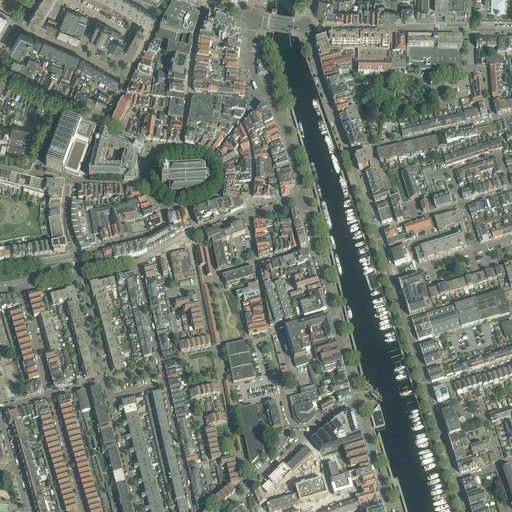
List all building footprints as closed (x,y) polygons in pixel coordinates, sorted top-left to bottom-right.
[(146,31),(155,15),(128,0),(38,0),(27,21),(43,30),(47,23),(40,19),(42,17),(44,18),(47,14),(53,17),(62,0),(85,0),(130,25),(134,17),(142,21),(139,27),(146,31)] [(338,1),(334,0),(332,0),(318,0),(316,14),(334,16),(335,11),(338,1)] [(343,21),(347,21),(347,12),(348,12),(348,7),(352,8),(352,5),(353,0),(349,0),(343,0),(344,1),(338,1),(335,11),(339,11),(339,9),(341,9),(341,13),(343,13),(343,21)] [(379,0),(379,21),(398,22),(399,13),(399,0),(379,0)] [(399,0),(399,13),(401,13),(401,19),(403,21),(404,21),(406,19),(412,19),(412,3),(403,3),(402,0),(399,0)] [(470,0),(418,0),(416,19),(437,19),(437,20),(438,20),(438,19),(439,19),(440,19),(440,20),(441,20),(442,20),(442,19),(445,19),(445,21),(467,21),(467,19),(470,19),(470,0)] [(490,11),(496,11),(506,11),(505,0),(485,0),(486,7),(490,7),(490,11)] [(193,38),(199,17),(175,3),(163,23),(164,23),(159,31),(160,31),(160,32),(177,35),(193,38)] [(80,15),(67,10),(64,18),(84,27),(85,24),(86,24),(78,20),(80,15)] [(0,42),(2,41),(0,39),(5,35),(4,33),(9,29),(7,27),(12,22),(11,20),(11,19),(0,12),(0,42)] [(64,18),(61,24),(70,28),(70,30),(81,35),(84,27),(64,18)] [(228,22),(209,18),(208,22),(206,22),(203,33),(201,33),(199,41),(200,41),(211,43),(211,44),(213,44),(238,50),(239,50),(242,40),(239,39),(240,35),(237,29),(236,29),(232,28),(232,26),(228,24),(228,22)] [(50,33),(55,21),(49,19),(47,23),(43,30),(50,33)] [(50,33),(56,36),(61,24),(55,21),(50,33)] [(97,24),(96,26),(90,40),(97,43),(103,46),(110,34),(112,29),(105,26),(98,22),(97,24)] [(70,28),(61,24),(56,36),(65,40),(70,30),(70,28)] [(135,24),(131,31),(143,37),(146,31),(139,27),(135,24)] [(113,51),(120,36),(121,34),(112,29),(110,34),(119,39),(116,43),(112,41),(108,49),(113,51)] [(80,37),(81,35),(70,30),(65,40),(77,45),(80,37)] [(139,43),(143,37),(131,31),(128,37),(129,38),(139,43)] [(154,41),(160,43),(162,43),(168,45),(178,47),(191,50),(192,44),(191,44),(193,38),(177,35),(160,32),(160,31),(159,36),(158,36),(157,38),(156,38),(155,41),(154,41)] [(29,48),(34,38),(20,32),(15,40),(29,48)] [(392,70),(392,69),(392,43),(392,36),(386,36),(386,34),(354,33),(354,34),(328,34),(328,36),(325,36),(317,38),(318,41),(315,42),(316,45),(315,46),(319,59),(340,53),(343,53),(343,47),(358,48),(358,61),(356,61),(355,62),(355,68),(358,68),(358,77),(371,76),(371,85),(391,85),(391,70),(392,70)] [(113,51),(119,54),(122,48),(126,39),(120,36),(113,51)] [(42,41),(36,38),(30,53),(31,54),(30,58),(34,59),(42,41)] [(126,43),(136,49),(139,43),(129,38),(126,43)] [(395,43),(392,43),(392,69),(406,69),(407,52),(405,52),(405,38),(395,38),(395,43)] [(406,71),(436,69),(437,38),(407,38),(407,52),(406,69),(406,71)] [(437,38),(436,69),(461,67),(462,39),(437,38)] [(486,60),(486,58),(486,39),(485,38),(483,38),(482,39),(477,39),(477,40),(476,40),(476,45),(477,45),(477,48),(480,48),(480,51),(476,51),(476,59),(486,60)] [(498,57),(498,55),(497,54),(497,40),(497,39),(487,39),(487,47),(488,47),(487,52),(492,52),(492,49),(494,49),(494,57),(486,58),(486,60),(486,66),(490,66),(490,65),(501,65),(503,65),(503,57),(498,57)] [(29,48),(15,40),(13,45),(27,53),(29,48)] [(497,40),(497,54),(498,55),(506,55),(506,54),(507,53),(507,41),(507,40),(497,40)] [(50,44),(44,42),(38,55),(44,58),(50,44)] [(126,43),(123,49),(133,54),(136,49),(126,43)] [(50,60),(56,47),(50,44),(44,58),(50,60)] [(213,44),(212,49),(216,50),(218,51),(217,56),(238,59),(238,54),(238,50),(213,44)] [(25,58),(27,53),(13,45),(11,49),(18,53),(25,58)] [(167,54),(170,55),(172,56),(189,60),(191,50),(178,47),(168,45),(167,54)] [(56,63),(62,49),(56,47),(50,60),(56,63)] [(198,53),(210,55),(211,54),(217,56),(218,51),(216,50),(212,49),(199,47),(198,53)] [(123,49),(122,48),(119,54),(130,60),(133,54),(123,49)] [(64,61),(68,52),(62,49),(56,63),(62,65),(64,61)] [(161,53),(159,52),(149,50),(147,54),(141,62),(156,66),(161,53)] [(319,59),(320,64),(341,59),(351,58),(354,57),(353,51),(343,53),(340,53),(319,59)] [(70,64),(74,54),(68,52),(64,61),(70,64)] [(10,66),(18,71),(22,62),(24,58),(28,61),(30,58),(31,54),(30,53),(27,53),(25,58),(18,53),(18,55),(16,53),(10,64),(10,66)] [(79,57),(74,54),(70,64),(76,66),(79,57)] [(186,80),(189,60),(172,56),(172,58),(170,58),(168,68),(169,68),(167,75),(186,80)] [(36,60),(34,59),(30,58),(28,61),(24,58),(22,62),(18,71),(31,79),(35,70),(37,66),(38,64),(40,62),(36,60)] [(210,60),(197,58),(196,64),(209,66),(210,60)] [(320,64),(324,75),(335,72),(333,67),(336,67),(336,68),(337,68),(338,71),(339,71),(339,70),(352,67),(351,64),(351,58),(341,59),(320,64)] [(74,74),(79,76),(80,75),(85,62),(86,61),(84,60),(84,61),(81,59),(74,74)] [(43,60),(40,65),(38,64),(37,66),(35,70),(31,79),(37,82),(42,72),(42,73),(44,70),(45,68),(47,61),(43,60)] [(258,76),(269,75),(268,60),(257,61),(258,76)] [(85,62),(80,75),(89,80),(90,77),(91,75),(95,66),(90,64),(89,64),(89,63),(86,61),(85,62)] [(156,66),(141,62),(139,68),(155,72),(156,66)] [(222,65),(222,69),(226,69),(237,71),(238,64),(223,62),(222,65)] [(65,65),(64,70),(63,75),(62,78),(56,89),(60,91),(62,92),(64,93),(67,94),(71,84),(74,74),(76,69),(70,68),(71,66),(65,65)] [(91,75),(90,77),(95,79),(99,70),(100,69),(98,68),(98,69),(97,68),(97,67),(95,66),(91,75)] [(145,78),(157,80),(159,73),(155,72),(139,68),(135,75),(141,77),(145,78)] [(100,69),(99,70),(95,79),(94,83),(98,86),(104,72),(102,71),(101,71),(101,70),(100,69)] [(215,69),(214,69),(213,73),(209,72),(206,72),(195,70),(195,75),(207,76),(216,78),(217,78),(217,74),(214,73),(215,69)] [(216,82),(233,84),(237,84),(237,80),(226,79),(220,78),(221,70),(215,69),(214,73),(217,74),(217,78),(216,78),(216,82)] [(43,73),(38,82),(42,84),(47,73),(47,72),(44,70),(42,73),(43,73)] [(224,70),(221,70),(220,78),(226,79),(226,76),(237,77),(237,71),(224,70)] [(325,81),(340,77),(338,71),(335,72),(324,75),(325,81)] [(104,72),(98,86),(103,89),(105,83),(109,75),(109,74),(107,73),(107,74),(106,73),(104,72)] [(42,84),(45,85),(50,74),(47,73),(42,84)] [(50,73),(50,74),(45,85),(46,86),(53,89),(54,89),(55,88),(55,89),(59,81),(58,81),(60,77),(50,73)] [(159,73),(157,80),(167,82),(185,85),(186,80),(167,75),(162,74),(159,73)] [(67,94),(71,95),(74,88),(75,87),(80,76),(79,76),(74,74),(71,84),(67,94)] [(107,92),(113,78),(113,77),(109,75),(105,83),(107,83),(104,90),(107,92)] [(207,76),(195,75),(194,80),(205,81),(204,85),(204,86),(209,87),(210,83),(209,82),(206,82),(206,79),(211,79),(210,82),(216,82),(216,78),(207,76)] [(341,81),(340,77),(325,81),(329,92),(346,87),(347,86),(345,82),(352,80),(351,76),(346,76),(342,77),(342,81),(341,81)] [(113,78),(107,92),(111,94),(116,86),(115,86),(118,80),(113,78)] [(74,95),(80,98),(83,91),(83,90),(84,86),(86,87),(87,84),(88,83),(83,80),(82,83),(79,82),(74,95)] [(166,94),(165,94),(166,91),(166,88),(167,82),(157,80),(155,87),(153,97),(162,98),(166,99),(166,94)] [(0,93),(0,94),(0,95),(6,99),(13,85),(6,81),(0,93)] [(167,82),(166,88),(184,90),(185,85),(167,82)] [(128,93),(138,95),(140,85),(131,83),(127,92),(128,93)] [(209,87),(204,86),(203,93),(208,93),(208,90),(210,90),(210,86),(211,86),(212,83),(210,83),(209,87)] [(208,90),(208,93),(217,94),(219,84),(212,83),(211,86),(210,86),(210,90),(208,90)] [(92,86),(87,84),(86,87),(84,86),(83,90),(83,91),(80,98),(86,101),(90,92),(91,90),(92,86)] [(228,85),(219,84),(217,94),(233,96),(234,89),(228,88),(228,85)] [(14,86),(7,99),(12,101),(18,88),(14,86)] [(333,103),(344,99),(349,97),(349,96),(350,95),(350,93),(349,92),(349,90),(348,88),(346,89),(346,87),(329,92),(333,103)] [(12,101),(9,107),(13,109),(14,106),(22,90),(18,88),(12,101)] [(169,92),(169,94),(184,97),(184,90),(166,88),(166,91),(169,92)] [(234,89),(233,96),(244,97),(245,90),(234,89)] [(475,97),(482,95),(482,89),(475,89),(473,89),(474,97),(475,97)] [(22,90),(13,110),(14,113),(16,114),(26,92),(22,90)] [(100,91),(98,95),(93,105),(103,110),(109,100),(108,99),(109,97),(100,91)] [(16,114),(15,116),(19,118),(30,94),(26,92),(16,114)] [(86,101),(93,105),(98,95),(90,92),(86,101)] [(30,94),(19,118),(23,120),(24,118),(27,112),(29,109),(28,109),(30,105),(33,96),(30,94)] [(482,95),(475,97),(474,97),(471,98),(473,102),(471,103),(471,104),(478,102),(483,101),(482,95)] [(32,106),(29,113),(33,115),(39,99),(33,96),(30,105),(32,106)] [(125,99),(123,98),(117,110),(118,111),(112,122),(114,123),(112,125),(125,132),(126,129),(128,125),(124,122),(127,123),(129,120),(126,119),(126,118),(129,119),(132,115),(133,116),(134,115),(128,112),(129,110),(131,97),(126,96),(125,99)] [(349,97),(344,99),(333,103),(336,109),(350,105),(357,103),(354,96),(349,97)] [(507,113),(505,104),(505,103),(502,104),(501,100),(504,100),(504,97),(501,97),(498,98),(500,103),(503,115),(507,113)] [(188,124),(198,126),(205,128),(204,129),(212,131),(213,128),(216,129),(218,125),(217,125),(219,119),(237,125),(240,121),(230,118),(223,117),(225,102),(192,98),(188,123),(188,124)] [(497,116),(503,115),(500,103),(498,98),(493,98),(497,116)] [(27,112),(24,118),(37,124),(38,124),(47,103),(39,99),(33,115),(29,113),(27,112)] [(487,117),(484,105),(483,101),(478,102),(480,109),(482,119),(486,119),(487,117)] [(230,103),(225,102),(223,117),(230,118),(232,112),(245,113),(246,107),(244,105),(239,104),(230,103)] [(170,103),(169,112),(165,112),(165,113),(164,118),(168,118),(168,119),(182,120),(184,107),(182,106),(182,105),(170,103)] [(337,113),(349,110),(351,109),(350,105),(336,109),(337,113)] [(265,106),(263,106),(257,112),(263,125),(264,126),(273,122),(265,106)] [(356,107),(351,109),(349,110),(349,111),(345,113),(346,115),(339,118),(343,129),(360,124),(356,112),(358,112),(356,107)] [(477,121),(482,119),(480,109),(477,109),(477,108),(474,108),(474,110),(477,121)] [(232,112),(230,118),(240,121),(242,117),(243,117),(245,113),(232,112)] [(258,127),(262,125),(263,128),(264,128),(264,126),(263,125),(257,112),(253,116),(258,127)] [(451,113),(449,113),(449,114),(452,127),(456,126),(457,125),(455,117),(454,116),(453,116),(453,117),(452,117),(451,113)] [(254,132),(255,135),(258,133),(259,134),(261,134),(262,136),(265,134),(266,133),(263,128),(262,125),(258,127),(253,116),(251,117),(248,120),(254,132)] [(164,118),(160,117),(159,121),(166,122),(165,123),(168,124),(168,131),(169,131),(170,131),(175,132),(175,133),(180,134),(182,120),(168,119),(168,118),(164,118)] [(93,138),(96,130),(81,125),(63,118),(46,166),(63,172),(64,168),(76,173),(86,146),(90,147),(92,140),(98,141),(99,140),(93,138)] [(410,122),(413,135),(418,134),(416,126),(415,126),(413,118),(410,119),(410,122)] [(146,141),(152,142),(155,123),(155,121),(145,119),(144,124),(144,126),(143,128),(148,128),(146,141)] [(248,120),(244,124),(244,126),(248,134),(254,132),(248,120)] [(266,131),(275,127),(276,127),(275,124),(274,125),(273,122),(264,126),(264,128),(266,131)] [(511,129),(508,131),(506,122),(501,123),(504,135),(505,137),(507,137),(511,135),(511,129)] [(152,142),(160,142),(162,123),(155,123),(152,142)] [(162,123),(160,142),(167,143),(168,131),(168,124),(165,123),(162,123)] [(496,124),(496,125),(498,132),(499,136),(504,135),(501,123),(496,124)] [(362,129),(360,124),(343,129),(349,143),(359,139),(356,131),(362,129)] [(233,129),(218,125),(216,129),(224,132),(223,133),(228,135),(233,129)] [(4,153),(5,151),(9,132),(8,130),(8,129),(3,128),(3,127),(1,126),(0,127),(0,153),(2,154),(2,152),(4,153)] [(206,144),(207,144),(211,146),(211,145),(212,143),(213,143),(216,137),(217,138),(219,133),(222,134),(222,133),(219,131),(214,131),(212,131),(204,129),(205,128),(198,126),(196,132),(197,132),(195,140),(197,141),(198,140),(201,141),(206,144)] [(9,142),(6,151),(29,156),(31,148),(32,148),(34,140),(33,140),(33,141),(30,140),(31,132),(19,129),(19,128),(19,127),(12,127),(12,128),(9,142)] [(237,131),(241,141),(242,143),(247,140),(240,127),(240,128),(237,131)] [(262,136),(261,134),(259,134),(258,133),(255,135),(256,137),(258,141),(252,144),(254,151),(263,150),(264,152),(268,151),(267,146),(280,140),(276,128),(266,133),(265,134),(262,136)] [(476,129),(462,132),(464,140),(477,137),(477,136),(476,130),(476,129)] [(195,141),(195,140),(197,132),(196,132),(187,130),(185,138),(192,139),(191,140),(195,141)] [(175,132),(170,131),(169,131),(168,134),(172,135),(171,139),(172,139),(172,140),(173,141),(172,143),(178,144),(180,135),(174,134),(175,132)] [(104,162),(108,146),(125,153),(128,144),(130,139),(121,135),(119,140),(108,136),(108,134),(101,132),(99,140),(98,141),(97,141),(96,141),(96,142),(95,143),(95,144),(96,144),(96,145),(90,169),(89,169),(89,177),(121,178),(124,178),(124,181),(134,181),(135,172),(138,158),(127,154),(124,153),(121,167),(107,166),(107,165),(107,164),(106,163),(105,163),(105,162),(104,162)] [(464,140),(462,132),(452,135),(454,142),(460,141),(461,144),(465,143),(464,140)] [(228,136),(222,133),(222,134),(220,138),(214,146),(211,145),(211,146),(207,144),(205,148),(205,149),(210,151),(213,153),(214,152),(228,136)] [(242,143),(241,141),(239,142),(234,134),(226,144),(231,148),(233,147),(237,151),(237,152),(239,156),(241,156),(240,152),(241,151),(239,145),(242,143)] [(454,142),(452,135),(445,136),(447,144),(454,142)] [(436,138),(436,139),(439,149),(442,148),(442,150),(446,149),(444,136),(436,138)] [(500,139),(499,136),(494,137),(499,150),(503,149),(500,139)] [(351,148),(352,149),(366,146),(364,139),(362,140),(362,138),(359,139),(349,143),(351,148)] [(127,154),(138,158),(139,156),(141,156),(145,148),(143,147),(144,145),(130,139),(128,144),(126,150),(125,153),(124,153),(127,154)] [(439,149),(436,139),(434,140),(433,139),(432,140),(431,140),(433,145),(430,146),(431,151),(437,149),(437,152),(439,152),(439,149)] [(240,152),(241,156),(250,151),(247,140),(242,143),(239,145),(241,151),(240,152)] [(425,142),(424,142),(427,155),(429,154),(428,151),(431,151),(430,146),(433,145),(431,140),(428,141),(425,141),(425,142)] [(284,149),(284,147),(284,146),(282,145),(281,141),(269,147),(271,155),(284,149)] [(427,155),(424,142),(421,143),(421,142),(419,143),(420,148),(417,149),(418,153),(420,153),(420,156),(427,155)] [(414,144),(411,145),(414,158),(416,157),(416,154),(418,153),(417,149),(420,148),(419,143),(416,144),(415,143),(414,144)] [(232,155),(237,152),(237,151),(233,147),(231,148),(226,144),(223,147),(232,155)] [(414,158),(411,145),(408,146),(408,145),(407,145),(407,146),(406,146),(407,151),(405,152),(406,156),(408,156),(408,159),(414,158)] [(477,145),(476,145),(480,157),(484,155),(481,147),(478,148),(477,145)] [(401,147),(399,148),(401,160),(404,160),(403,157),(406,156),(405,152),(407,151),(406,146),(403,147),(403,146),(401,147)] [(239,156),(237,152),(232,155),(223,147),(216,156),(220,160),(222,165),(239,156)] [(401,160),(399,148),(395,148),(394,148),(394,149),(393,149),(395,154),(392,154),(393,159),(398,158),(399,161),(401,160)] [(272,159),(285,153),(284,149),(271,155),(272,159)] [(389,150),(386,151),(389,163),(391,163),(390,160),(393,159),(392,154),(395,154),(393,149),(390,150),(390,149),(388,149),(389,150)] [(234,164),(235,163),(240,161),(241,165),(250,162),(251,161),(250,152),(250,151),(241,156),(241,157),(233,161),(234,164)] [(389,163),(386,151),(383,151),(381,151),(381,152),(378,152),(381,162),(386,161),(386,164),(389,163)] [(285,153),(272,159),(275,168),(288,163),(287,158),(285,153)] [(363,171),(364,170),(367,170),(367,169),(368,169),(368,168),(371,168),(371,169),(371,170),(375,169),(373,163),(373,161),(372,161),(372,160),(371,155),(371,154),(356,157),(356,158),(355,158),(354,158),(355,161),(356,161),(358,165),(357,165),(358,168),(359,167),(360,169),(359,170),(360,172),(363,171)] [(443,154),(447,167),(452,166),(449,157),(448,155),(445,156),(445,155),(446,155),(445,154),(443,154)] [(503,172),(501,168),(499,159),(492,161),(496,174),(503,172)] [(269,180),(269,181),(275,181),(270,160),(256,161),(256,181),(263,181),(263,180),(269,180)] [(224,169),(234,164),(233,161),(222,166),(224,169)] [(224,171),(225,178),(225,185),(235,183),(243,183),(250,183),(251,183),(251,176),(250,162),(241,165),(240,161),(235,163),(238,167),(238,169),(233,170),(224,171)] [(492,161),(487,162),(490,171),(492,170),(493,172),(494,175),(496,174),(492,161)] [(275,168),(276,171),(289,167),(290,167),(288,163),(275,168)] [(200,164),(188,165),(181,165),(177,165),(168,166),(169,175),(168,176),(161,176),(160,175),(160,176),(161,177),(161,184),(160,185),(161,185),(162,185),(166,184),(169,184),(170,193),(172,193),(175,193),(177,193),(178,194),(179,193),(183,193),(183,194),(184,194),(184,193),(187,192),(187,193),(188,193),(188,192),(192,192),(192,193),(193,193),(193,192),(197,192),(197,193),(198,193),(198,192),(201,191),(201,192),(202,191),(206,189),(206,190),(207,189),(206,189),(212,188),(211,182),(210,182),(209,181),(210,179),(211,179),(210,178),(210,176),(211,176),(211,175),(210,175),(208,173),(209,173),(208,172),(208,173),(205,172),(206,171),(205,170),(205,166),(206,166),(205,165),(204,166),(200,164)] [(486,172),(483,164),(474,167),(477,178),(478,180),(480,180),(479,176),(481,175),(481,174),(486,172)] [(474,167),(469,168),(472,177),(473,182),(476,181),(475,179),(477,178),(474,167)] [(468,179),(469,183),(473,182),(472,177),(469,168),(465,170),(468,179)] [(276,173),(277,177),(292,174),(290,169),(288,169),(276,173)] [(366,174),(370,186),(380,183),(376,171),(375,171),(366,174)] [(464,184),(463,180),(460,171),(455,173),(460,186),(464,184)] [(411,172),(402,174),(404,180),(413,177),(411,172)] [(292,174),(277,177),(280,191),(288,190),(293,189),(294,187),(292,174)] [(14,189),(19,190),(19,191),(19,189),(24,190),(23,192),(24,192),(29,193),(32,181),(29,180),(26,180),(25,179),(22,179),(17,177),(14,189)] [(505,179),(502,180),(501,178),(500,179),(500,177),(499,177),(500,181),(502,188),(507,187),(505,179)] [(488,193),(486,185),(483,186),(481,180),(480,181),(480,184),(484,194),(488,193)] [(469,184),(474,197),(479,196),(476,186),(475,182),(469,184)] [(370,186),(374,197),(383,194),(380,183),(370,186)] [(48,185),(46,185),(44,193),(45,193),(49,194),(49,196),(47,197),(48,198),(49,198),(49,199),(50,198),(52,198),(52,202),(50,202),(50,207),(60,208),(61,203),(63,188),(62,188),(61,187),(61,186),(61,185),(49,184),(48,185)] [(480,184),(476,186),(479,196),(484,194),(480,184)] [(264,192),(266,190),(267,187),(271,187),(271,186),(269,186),(264,186),(255,185),(254,197),(263,199),(264,192)] [(277,193),(276,187),(271,187),(267,187),(266,190),(264,192),(263,199),(270,200),(271,192),(277,193)] [(237,190),(235,190),(224,191),(223,199),(237,200),(237,195),(238,195),(238,200),(244,200),(241,195),(241,194),(236,194),(237,190)] [(288,190),(280,191),(282,198),(289,197),(288,190)] [(383,194),(374,197),(376,204),(396,198),(396,199),(399,198),(399,196),(397,191),(397,190),(389,193),(383,194)] [(271,192),(270,200),(278,201),(278,200),(277,193),(271,192)] [(418,192),(409,195),(411,201),(419,198),(418,192)] [(449,194),(444,195),(447,205),(452,203),(449,194)] [(444,195),(439,197),(442,207),(447,205),(444,195)] [(147,203),(142,196),(136,198),(140,206),(147,203)] [(507,210),(509,209),(505,196),(500,198),(505,212),(507,211),(507,210)] [(439,197),(433,199),(436,208),(442,207),(439,197)] [(105,230),(101,218),(107,216),(112,214),(116,213),(128,209),(140,206),(136,198),(128,200),(126,200),(127,204),(100,210),(100,211),(99,211),(99,210),(90,212),(93,229),(94,236),(101,235),(100,234),(99,231),(105,230)] [(390,201),(393,208),(396,220),(397,223),(404,221),(400,207),(401,206),(399,199),(400,199),(399,199),(400,199),(399,198),(396,199),(390,201)] [(430,211),(427,198),(420,200),(419,200),(419,201),(420,201),(421,205),(423,213),(430,211)] [(494,199),(498,212),(503,210),(499,198),(494,199)] [(493,212),(492,212),(492,213),(498,212),(494,199),(489,201),(493,212)] [(220,214),(221,218),(226,216),(231,214),(227,202),(220,201),(215,203),(218,214),(220,214)] [(386,205),(377,208),(379,213),(389,210),(393,208),(390,201),(385,203),(386,205)] [(488,201),(482,203),(485,212),(486,212),(489,221),(494,219),(492,213),(492,212),(488,201)] [(227,202),(231,214),(237,210),(243,208),(243,203),(227,202)] [(144,218),(142,211),(151,208),(150,207),(149,206),(149,205),(148,204),(147,203),(140,206),(128,209),(130,213),(134,212),(134,214),(135,213),(136,217),(137,217),(138,220),(144,218)] [(209,205),(213,216),(214,220),(221,218),(220,214),(218,214),(215,203),(209,205)] [(486,215),(485,212),(482,203),(476,205),(480,217),(486,215)] [(201,217),(202,219),(213,216),(209,205),(198,210),(200,217),(201,217)] [(479,218),(478,215),(475,206),(469,207),(472,218),(475,217),(476,219),(479,218)] [(144,218),(153,215),(153,214),(153,213),(152,212),(152,211),(152,210),(151,209),(151,208),(142,211),(144,218)] [(130,213),(128,209),(116,213),(120,223),(123,237),(128,236),(131,235),(130,227),(132,227),(131,223),(138,220),(137,217),(136,217),(135,213),(134,214),(134,212),(130,213)] [(203,224),(202,219),(201,217),(200,217),(198,210),(194,211),(193,212),(197,225),(198,225),(203,224)] [(392,221),(389,210),(379,213),(382,224),(392,221)] [(291,212),(293,222),(299,221),(297,211),(291,212)] [(459,211),(455,213),(453,214),(457,226),(460,225),(463,224),(459,211)] [(180,213),(185,230),(190,228),(191,228),(191,227),(187,213),(186,212),(185,212),(180,213)] [(115,225),(116,228),(118,238),(123,237),(120,223),(116,213),(112,214),(115,225)] [(178,224),(180,232),(185,230),(180,213),(174,215),(176,222),(176,224),(178,224)] [(451,227),(457,226),(453,214),(451,215),(451,214),(447,215),(451,227)] [(158,215),(153,217),(146,219),(147,223),(148,223),(153,221),(159,218),(158,215)] [(447,215),(443,216),(443,217),(441,218),(445,229),(451,227),(447,215)] [(101,218),(105,230),(106,232),(109,240),(113,239),(110,230),(110,229),(107,216),(101,218)] [(441,218),(439,218),(435,219),(439,231),(445,229),(441,218)] [(154,222),(153,221),(148,223),(150,229),(154,227),(154,228),(156,227),(156,226),(161,224),(159,219),(154,222)] [(405,227),(407,236),(414,234),(435,227),(433,219),(429,220),(405,227)] [(231,231),(223,234),(226,241),(247,233),(245,222),(230,228),(231,231)] [(503,237),(508,235),(504,224),(501,225),(500,223),(499,223),(500,225),(503,237)] [(175,236),(175,235),(180,232),(178,224),(176,224),(173,225),(173,228),(171,229),(175,236)] [(489,226),(484,228),(476,230),(478,235),(490,231),(489,226)] [(386,235),(388,242),(405,236),(403,228),(387,233),(386,235)] [(75,237),(88,233),(88,231),(87,229),(74,232),(75,236),(75,237)] [(171,229),(165,232),(169,239),(175,236),(171,229)] [(211,245),(216,271),(228,268),(232,267),(232,266),(228,266),(223,243),(222,243),(226,241),(223,234),(220,235),(217,230),(205,234),(208,243),(210,242),(211,245)] [(478,235),(479,239),(492,235),(490,231),(478,235)] [(103,242),(109,240),(106,232),(100,234),(101,235),(103,242)] [(165,232),(160,235),(164,242),(169,239),(165,232)] [(77,243),(78,243),(89,238),(89,237),(88,234),(88,233),(75,237),(77,243)] [(283,252),(287,251),(286,241),(287,241),(287,239),(289,238),(292,249),(296,248),(292,233),(281,234),(283,252)] [(416,252),(419,264),(461,251),(461,252),(464,251),(464,250),(468,249),(465,238),(467,238),(467,236),(464,236),(463,233),(459,234),(458,234),(450,236),(452,241),(416,252)] [(396,245),(415,239),(414,234),(407,236),(405,236),(388,242),(390,248),(397,246),(396,245)] [(160,235),(155,238),(159,245),(164,242),(160,235)] [(492,235),(479,239),(480,244),(489,241),(493,240),(492,235)] [(91,248),(90,245),(89,238),(78,243),(79,247),(81,250),(91,248)] [(154,248),(159,245),(155,238),(150,241),(154,248)] [(150,241),(144,242),(147,252),(148,251),(154,248),(150,241)] [(147,252),(144,242),(138,244),(140,255),(147,252)] [(52,245),(48,246),(49,252),(53,251),(54,253),(63,252),(67,252),(66,247),(65,245),(64,246),(64,244),(64,243),(52,245)] [(132,246),(126,247),(128,258),(140,255),(138,244),(132,246)] [(25,247),(17,249),(17,258),(17,259),(25,257),(25,247)] [(126,247),(112,250),(115,261),(128,258),(126,247)] [(395,266),(406,263),(411,261),(407,247),(400,249),(401,251),(391,254),(395,266)] [(211,272),(207,250),(202,251),(202,249),(197,250),(200,267),(205,266),(207,277),(212,276),(211,272)] [(115,261),(112,250),(103,252),(94,255),(97,266),(105,263),(115,261)] [(273,256),(272,250),(258,254),(259,259),(270,256),(270,257),(273,256)] [(189,251),(170,257),(175,282),(194,278),(189,251)] [(281,260),(283,265),(309,258),(307,253),(306,252),(281,260)] [(311,263),(309,258),(283,265),(285,270),(298,266),(299,267),(311,263)] [(277,261),(280,272),(281,278),(287,276),(285,270),(283,265),(281,260),(277,261)] [(169,276),(165,261),(160,262),(163,277),(163,275),(168,274),(168,276),(169,276)] [(281,278),(280,272),(277,261),(275,261),(271,263),(275,279),(281,278)] [(275,279),(271,263),(265,264),(267,272),(270,271),(272,280),(275,279)] [(289,279),(293,277),(314,271),(311,263),(299,267),(298,266),(285,270),(287,276),(288,276),(289,279)] [(253,266),(227,274),(222,276),(226,290),(229,289),(228,286),(254,279),(255,282),(257,281),(256,278),(253,266)] [(155,277),(152,267),(144,269),(143,270),(144,270),(146,279),(155,277)] [(293,277),(295,286),(316,279),(314,271),(293,277)] [(376,275),(370,277),(375,291),(380,289),(376,275)] [(426,291),(421,277),(401,283),(404,293),(408,307),(411,316),(427,311),(424,302),(429,301),(427,296),(428,296),(427,290),(426,291)] [(94,298),(98,314),(110,311),(105,295),(99,296),(98,295),(117,290),(114,278),(98,282),(89,284),(93,298),(94,298)] [(270,327),(289,321),(296,319),(295,315),(292,316),(281,279),(262,285),(270,327)] [(295,286),(297,291),(318,284),(316,279),(295,286)] [(318,284),(297,291),(290,293),(292,298),(305,294),(320,290),(318,284)] [(259,292),(258,287),(249,290),(250,292),(245,293),(245,291),(238,293),(237,288),(236,288),(237,289),(236,289),(237,298),(243,296),(259,292)] [(48,295),(51,307),(71,302),(72,304),(65,305),(70,321),(82,318),(77,303),(78,303),(74,288),(65,290),(66,291),(48,295)] [(322,295),(320,290),(305,294),(306,300),(310,299),(322,295)] [(149,296),(150,300),(158,298),(160,298),(159,295),(164,294),(164,292),(160,293),(149,296)] [(260,297),(259,292),(243,296),(245,301),(260,297)] [(30,302),(41,299),(43,298),(41,293),(29,295),(29,297),(30,302)] [(510,315),(504,293),(476,302),(482,323),(510,315)] [(310,299),(306,300),(300,302),(304,317),(327,310),(322,296),(322,295),(310,299)] [(7,309),(13,307),(10,297),(4,298),(7,308),(7,309)] [(14,297),(10,297),(13,307),(13,308),(19,307),(16,298),(14,297)] [(202,317),(201,317),(198,304),(190,305),(189,300),(175,303),(176,308),(171,309),(172,314),(180,312),(180,308),(184,307),(185,312),(190,311),(194,331),(203,329),(203,328),(204,328),(204,327),(203,328),(201,319),(202,318),(202,317)] [(244,311),(262,307),(261,302),(244,306),(244,311)] [(476,302),(456,308),(462,329),(482,323),(476,302)] [(9,347),(0,314),(0,312),(2,312),(2,309),(0,303),(0,345),(2,345),(3,349),(9,347)] [(42,304),(31,307),(33,312),(44,309),(42,304)] [(253,314),(263,312),(262,307),(244,311),(246,317),(253,315),(253,314)] [(153,316),(161,314),(164,314),(163,311),(167,310),(167,308),(165,308),(152,311),(153,316)] [(431,326),(434,337),(462,329),(456,308),(428,316),(431,326)] [(44,309),(33,312),(34,317),(45,314),(44,309)] [(11,319),(21,316),(20,310),(9,313),(11,319)] [(110,311),(98,314),(102,330),(114,327),(110,311)] [(51,313),(49,314),(45,315),(45,314),(34,317),(34,318),(39,317),(42,327),(54,324),(51,313)] [(253,316),(253,315),(246,317),(247,325),(265,322),(263,313),(253,316)] [(2,315),(3,317),(10,342),(12,342),(4,315),(2,315)] [(23,321),(21,316),(11,319),(13,324),(23,321)] [(278,333),(278,334),(279,334),(279,333),(281,331),(284,330),(295,347),(294,360),(296,368),(308,365),(306,357),(312,349),(334,343),(336,342),(335,340),(336,342),(333,342),(332,339),(335,338),(328,316),(280,331),(278,333)] [(428,316),(416,319),(412,320),(416,331),(431,326),(428,316)] [(155,321),(156,326),(164,324),(163,321),(166,321),(170,321),(170,317),(155,321)] [(74,337),(86,334),(82,318),(70,321),(74,337)] [(14,329),(24,326),(23,321),(13,324),(12,324),(14,329)] [(252,330),(255,329),(266,327),(265,322),(247,325),(248,331),(252,330)] [(504,333),(511,329),(511,322),(503,325),(505,330),(503,330),(504,333)] [(168,323),(164,324),(156,326),(157,331),(166,329),(166,325),(168,325),(168,323)] [(42,327),(46,343),(58,339),(54,324),(42,327)] [(26,332),(24,326),(14,329),(15,335),(26,332)] [(431,326),(416,331),(419,341),(434,337),(431,326)] [(114,327),(102,330),(105,340),(116,337),(114,327)] [(266,327),(255,329),(252,330),(248,331),(249,336),(267,332),(266,327)] [(27,337),(26,332),(15,335),(17,340),(27,337)] [(76,348),(88,345),(86,334),(74,337),(76,348)] [(116,337),(105,340),(109,356),(120,353),(116,337)] [(17,341),(19,347),(29,344),(28,338),(17,341)] [(202,349),(210,347),(211,347),(209,338),(179,345),(181,353),(181,354),(182,354),(182,353),(191,351),(191,352),(192,352),(192,351),(201,349),(201,350),(202,350),(202,349)] [(61,350),(58,339),(46,343),(49,353),(61,350)] [(160,347),(162,352),(170,350),(169,347),(172,346),(175,345),(175,343),(173,344),(160,347)] [(255,380),(247,343),(226,348),(234,384),(255,380)] [(338,349),(336,343),(314,350),(315,355),(338,349)] [(421,348),(424,358),(439,353),(436,343),(421,348)] [(31,349),(29,344),(19,347),(21,352),(31,349)] [(81,364),(93,360),(88,345),(76,348),(81,364)] [(31,349),(21,352),(22,358),(32,355),(31,349)] [(173,356),(171,349),(170,350),(162,352),(163,358),(173,356)] [(315,355),(317,364),(322,363),(340,357),(338,349),(315,355)] [(63,351),(68,367),(72,366),(67,350),(63,351)] [(55,357),(54,353),(45,356),(47,361),(58,358),(58,356),(55,357)] [(124,369),(120,353),(109,356),(113,372),(135,366),(124,369)] [(442,362),(439,353),(424,358),(427,367),(442,362)] [(496,363),(494,356),(493,353),(487,355),(488,358),(490,365),(496,363)] [(22,358),(24,363),(34,360),(32,355),(22,358)] [(484,367),(482,360),(481,356),(475,358),(476,362),(479,368),(484,367)] [(322,363),(324,368),(324,369),(342,364),(340,357),(322,363)] [(58,358),(47,361),(48,367),(59,364),(58,358)] [(479,368),(476,362),(475,358),(470,360),(471,363),(473,370),(479,368)] [(35,366),(34,360),(24,363),(25,369),(35,366)] [(78,381),(97,376),(93,360),(81,364),(85,379),(78,381)] [(60,363),(59,364),(48,367),(50,372),(60,369),(59,366),(60,366),(60,363)] [(452,365),(456,376),(462,374),(459,367),(458,363),(452,365)] [(324,369),(324,368),(322,368),(323,374),(337,369),(339,377),(345,376),(345,373),(342,364),(324,369)] [(317,375),(316,370),(314,365),(309,367),(314,385),(323,382),(321,374),(317,375)] [(36,367),(24,371),(25,376),(27,375),(37,373),(36,367)] [(179,368),(166,370),(168,380),(181,377),(181,376),(180,376),(179,375),(177,376),(176,373),(176,370),(180,370),(183,370),(182,367),(179,368)] [(430,378),(443,374),(445,373),(443,367),(428,372),(430,378)] [(52,378),(63,375),(62,373),(61,370),(50,373),(52,378)] [(453,371),(445,373),(443,374),(430,378),(432,383),(447,379),(446,377),(454,374),(453,371)] [(499,382),(500,384),(505,382),(504,380),(502,372),(496,374),(499,382)] [(39,378),(37,373),(27,375),(29,381),(39,378)] [(491,375),(494,383),(495,386),(499,384),(499,382),(496,374),(491,375)] [(63,375),(52,378),(53,384),(62,381),(61,378),(64,377),(63,375)] [(494,385),(494,383),(491,375),(486,377),(489,385),(489,387),(494,385)] [(178,380),(183,379),(182,377),(181,377),(168,380),(170,390),(183,387),(183,386),(182,386),(181,383),(178,383),(178,380)] [(321,384),(317,385),(319,391),(330,387),(347,382),(345,377),(321,384)] [(481,377),(475,379),(478,387),(479,390),(484,388),(483,387),(483,386),(481,379),(481,377)] [(486,377),(481,379),(483,386),(483,387),(484,387),(484,389),(489,387),(488,385),(489,385),(486,377)] [(23,383),(24,386),(24,388),(30,387),(32,396),(42,393),(43,391),(39,378),(29,381),(23,383)] [(70,379),(65,380),(62,381),(53,384),(54,389),(56,389),(71,385),(70,379)] [(349,390),(347,383),(330,388),(330,387),(319,391),(318,391),(302,396),(295,398),(290,399),(292,408),(297,407),(311,403),(319,401),(318,399),(321,398),(332,395),(336,394),(349,390)] [(367,383),(364,383),(363,386),(369,393),(378,402),(382,402),(382,398),(374,389),(367,383)] [(219,385),(216,386),(214,386),(214,385),(213,385),(213,386),(204,388),(204,387),(203,387),(203,389),(189,391),(191,400),(221,394),(219,385)] [(319,391),(317,385),(300,391),(302,396),(318,391),(319,391)] [(100,387),(90,390),(92,396),(102,394),(100,387)] [(183,388),(183,387),(170,390),(172,400),(185,397),(185,396),(184,396),(184,395),(181,395),(180,390),(182,389),(182,388),(183,388)] [(449,399),(446,388),(434,391),(438,403),(449,399)] [(351,398),(349,390),(336,394),(338,400),(339,402),(343,401),(351,398)] [(74,395),(76,401),(76,403),(77,405),(79,414),(91,411),(88,401),(85,391),(74,395)] [(93,401),(93,402),(103,400),(102,394),(92,396),(93,401)] [(58,400),(59,406),(70,403),(72,402),(71,399),(74,398),(73,395),(59,399),(58,400)] [(172,502),(147,396),(145,396),(170,503),(172,502)] [(185,398),(185,397),(172,400),(175,410),(187,407),(190,406),(190,404),(183,406),(182,400),(185,399),(184,398),(185,398)] [(105,406),(103,400),(93,402),(95,409),(105,406)] [(122,403),(123,408),(124,410),(135,407),(133,400),(122,403)] [(322,411),(334,405),(332,400),(321,406),(322,411)] [(44,403),(29,407),(32,417),(33,419),(49,414),(46,404),(44,403)] [(70,403),(59,406),(61,411),(71,408),(70,403)] [(292,408),(291,408),(294,420),(299,425),(301,425),(305,425),(306,425),(314,418),(315,416),(311,403),(297,407),(292,408)] [(23,419),(32,417),(29,407),(20,409),(23,419)] [(94,410),(96,416),(107,413),(105,407),(94,410)] [(137,413),(135,407),(124,410),(126,419),(132,417),(132,415),(137,413)] [(239,410),(240,416),(250,462),(252,464),(264,453),(255,407),(239,410)] [(73,414),(71,408),(61,411),(62,417),(73,414)] [(383,425),(383,426),(384,425),(379,409),(376,410),(372,416),(375,428),(380,427),(380,426),(379,426),(379,425),(380,424),(381,423),(382,423),(382,424),(383,424),(383,425)] [(7,419),(17,416),(19,416),(17,410),(6,414),(7,419)] [(337,419),(337,420),(335,422),(322,432),(332,449),(324,452),(316,437),(311,441),(310,441),(320,453),(324,452),(343,446),(341,439),(360,434),(355,416),(356,415),(355,412),(353,411),(351,411),(348,413),(344,414),(337,419)] [(457,421),(454,412),(441,416),(442,417),(443,418),(445,425),(445,426),(446,429),(449,436),(448,437),(449,439),(461,435),(458,425),(461,424),(462,424),(466,423),(465,419),(460,420),(459,419),(458,421),(457,421)] [(98,422),(108,419),(107,413),(96,416),(98,422)] [(126,419),(128,425),(139,422),(137,413),(132,415),(132,417),(126,419)] [(73,414),(62,417),(64,422),(75,419),(74,419),(73,414)] [(225,414),(205,418),(207,427),(212,426),(212,427),(213,427),(213,426),(227,423),(225,414)] [(9,426),(12,425),(18,424),(17,419),(17,418),(17,416),(7,419),(9,426)] [(76,424),(75,419),(64,422),(66,428),(76,424)] [(110,425),(108,419),(98,422),(99,428),(110,425)] [(51,420),(42,423),(43,428),(42,428),(42,429),(52,426),(51,420)] [(18,424),(12,425),(14,431),(24,427),(23,422),(18,424)] [(128,425),(128,427),(129,432),(141,429),(139,422),(128,425)] [(191,424),(191,423),(191,422),(189,422),(186,423),(178,425),(178,426),(179,431),(187,429),(187,426),(189,425),(189,424),(191,424)] [(78,430),(76,424),(66,428),(67,433),(78,430)] [(99,435),(101,434),(111,432),(110,425),(99,428),(100,431),(98,431),(99,435)] [(52,426),(42,429),(43,434),(54,431),(52,426)] [(24,427),(14,431),(15,436),(25,433),(24,427)] [(141,429),(129,432),(131,439),(143,436),(141,429)] [(205,430),(212,461),(220,459),(220,458),(221,458),(221,457),(220,457),(218,448),(219,448),(219,447),(218,447),(216,438),(217,438),(217,437),(216,437),(214,429),(205,430)] [(56,437),(55,436),(54,431),(43,434),(45,440),(56,437)] [(67,434),(69,439),(80,436),(78,431),(67,434)] [(322,432),(322,431),(316,436),(316,437),(324,452),(332,449),(322,432)] [(101,434),(102,440),(113,438),(111,432),(101,434)] [(182,442),(190,440),(192,439),(191,433),(189,434),(189,435),(181,437),(182,442)] [(362,441),(360,434),(341,439),(343,446),(362,441)] [(81,441),(80,436),(69,439),(70,444),(81,441)] [(131,439),(133,445),(145,442),(143,436),(131,439)] [(469,449),(465,436),(452,440),(450,440),(454,454),(469,449)] [(16,440),(18,446),(28,443),(27,437),(16,440)] [(56,437),(45,440),(47,446),(57,442),(56,437)] [(115,444),(113,438),(102,440),(104,446),(115,444)] [(70,444),(72,450),(83,447),(81,441),(70,444)] [(364,448),(362,441),(343,446),(345,454),(364,448)] [(48,451),(59,448),(57,442),(47,446),(48,451)] [(133,445),(135,452),(146,449),(145,442),(133,445)] [(18,446),(19,451),(30,447),(28,443),(18,446)] [(492,448),(491,443),(471,449),(474,456),(479,454),(480,456),(481,456),(482,456),(483,456),(484,456),(485,455),(486,455),(485,452),(487,452),(487,450),(492,448)] [(103,455),(108,453),(116,451),(115,445),(98,449),(99,452),(102,451),(103,455)] [(19,451),(21,456),(31,453),(30,447),(19,451)] [(72,450),(73,455),(84,452),(82,447),(83,447),(72,450)] [(305,447),(284,467),(292,475),(312,455),(305,447)] [(50,456),(60,453),(59,448),(48,451),(50,456)] [(347,461),(348,460),(366,455),(365,452),(364,448),(345,454),(347,461)] [(148,456),(146,449),(135,452),(137,461),(143,459),(143,457),(148,456)] [(471,457),(469,450),(470,450),(469,449),(454,454),(457,463),(459,462),(469,459),(471,457)] [(73,455),(75,460),(85,457),(84,452),(73,455)] [(21,456),(22,461),(33,458),(31,453),(21,456)] [(52,461),(62,458),(60,453),(50,456),(52,461)] [(348,460),(347,461),(348,460),(350,468),(355,466),(359,465),(359,466),(368,463),(366,455),(348,460)] [(137,461),(139,468),(150,465),(148,456),(143,457),(143,459),(137,461)] [(22,461),(24,466),(36,462),(34,457),(33,458),(22,461)] [(75,460),(76,465),(87,462),(85,457),(75,460)] [(63,463),(62,458),(52,461),(53,466),(63,463)] [(230,486),(232,488),(234,486),(234,485),(239,483),(240,483),(240,482),(239,482),(237,473),(238,473),(238,472),(237,472),(234,458),(220,461),(222,466),(227,465),(231,485),(230,486)] [(460,474),(479,468),(476,458),(457,464),(460,474)] [(195,462),(187,464),(189,474),(200,472),(203,471),(203,469),(199,470),(199,467),(202,466),(201,460),(195,462)] [(24,466),(25,471),(37,467),(36,462),(24,466)] [(76,465),(78,470),(88,468),(87,462),(76,465)] [(65,469),(63,463),(53,466),(55,472),(65,469)] [(152,471),(150,465),(139,468),(141,476),(147,475),(147,473),(152,471)] [(25,471),(27,476),(39,472),(37,467),(25,471)] [(284,467),(280,471),(288,479),(292,475),(284,467)] [(78,470),(79,476),(90,473),(88,468),(78,470)] [(66,474),(65,469),(55,472),(56,477),(66,474)] [(331,481),(330,482),(332,487),(348,482),(361,478),(372,475),(370,470),(361,472),(345,477),(340,479),(331,481)] [(154,480),(152,471),(147,473),(147,475),(141,476),(143,483),(154,480)] [(280,471),(276,474),(283,482),(285,480),(286,481),(288,479),(280,471)] [(27,476),(28,481),(40,478),(39,472),(27,476)] [(202,483),(200,472),(189,474),(192,485),(202,483)] [(91,478),(90,473),(79,476),(81,481),(91,478)] [(276,474),(273,477),(280,485),(283,482),(276,474)] [(372,475),(361,478),(363,482),(357,484),(358,487),(364,485),(365,489),(375,486),(372,475)] [(273,477),(270,480),(277,488),(280,485),(273,477)] [(28,481),(29,486),(41,483),(40,478),(28,481)] [(81,481),(82,486),(92,483),(91,478),(81,481)] [(463,483),(466,493),(482,488),(479,478),(463,483)] [(68,479),(58,482),(59,487),(69,484),(68,479)] [(143,483),(145,490),(156,487),(154,480),(143,483)] [(263,487),(262,489),(267,494),(274,487),(269,482),(264,487),(263,487)] [(322,482),(309,486),(313,499),(326,495),(322,482)] [(332,487),(334,494),(341,492),(341,489),(342,489),(343,491),(350,489),(348,482),(332,487)] [(29,486),(31,491),(43,488),(41,483),(29,486)] [(82,486),(84,491),(94,488),(92,483),(82,486)] [(205,494),(202,483),(192,485),(194,496),(202,494),(205,494)] [(71,489),(69,484),(59,487),(61,492),(71,489)] [(236,493),(232,488),(230,486),(214,499),(219,506),(221,505),(221,506),(226,502),(225,502),(228,499),(228,500),(230,498),(229,498),(236,493)] [(309,486),(297,490),(299,495),(299,496),(301,502),(313,499),(309,486)] [(362,490),(364,496),(377,493),(375,486),(365,489),(362,490)] [(145,490),(146,497),(158,494),(156,487),(145,490)] [(43,488),(31,491),(32,496),(44,493),(43,488)] [(84,491),(85,497),(95,493),(94,488),(84,491)] [(466,493),(468,499),(484,494),(482,488),(466,493)] [(71,489),(61,492),(62,497),(72,494),(71,489)] [(260,490),(255,494),(260,505),(265,502),(260,490)] [(32,496),(34,501),(46,498),(44,493),(32,496)] [(85,497),(87,502),(97,499),(95,493),(85,497)] [(356,499),(357,501),(358,505),(378,499),(377,493),(364,496),(356,499)] [(62,497),(64,503),(74,500),(72,494),(62,497)] [(148,503),(160,500),(158,494),(146,497),(148,503)] [(471,508),(485,503),(489,502),(491,502),(490,499),(487,500),(485,494),(484,494),(468,499),(471,508)] [(34,501),(35,506),(47,503),(46,498),(34,501)] [(87,502),(88,507),(98,504),(97,499),(87,502)] [(205,499),(203,499),(195,501),(197,507),(206,505),(205,499)] [(358,505),(359,510),(361,509),(380,504),(378,499),(358,505)] [(74,500),(64,503),(65,508),(75,505),(74,500)] [(121,508),(122,507),(131,505),(129,500),(119,502),(121,508)] [(161,507),(160,500),(148,503),(150,510),(161,507)] [(343,505),(338,507),(339,511),(352,511),(359,510),(358,505),(357,501),(343,505)] [(47,503),(35,506),(37,511),(49,508),(47,503)] [(471,508),(472,511),(480,511),(485,510),(488,510),(486,504),(484,505),(485,504),(485,503),(471,508)]
